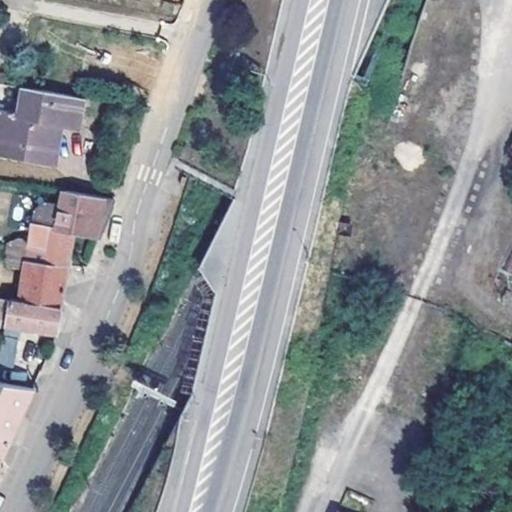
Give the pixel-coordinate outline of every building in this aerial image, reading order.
[(147,89),(159,45),(108,31),(105,40),(96,38),(87,73),(147,89)] [(48,125),(63,128),(77,130),(82,98),(23,87),(19,114),(0,110),(0,153),(50,162),(54,142),(45,140),(48,125)] [(60,143),(63,128),(48,125),(45,140),(54,142),(60,143)] [(60,143),(54,142),(50,162),(57,164),(60,143)] [(73,229),(100,234),(118,199),(67,190),(64,210),(39,207),(30,260),(67,266),(73,229)] [(24,247),(9,244),(5,266),(13,267),(15,259),(22,260),(24,247)] [(30,260),(23,299),(61,306),(65,283),(67,266),(30,260)] [(23,299),(0,295),(0,314),(7,316),(6,322),(57,330),(61,306),(23,299)] [(0,364),(11,367),(17,339),(2,335),(0,346),(0,364)] [(13,368),(10,382),(35,386),(41,373),(13,368)] [(0,459),(15,427),(35,386),(10,382),(0,380),(0,459)]
